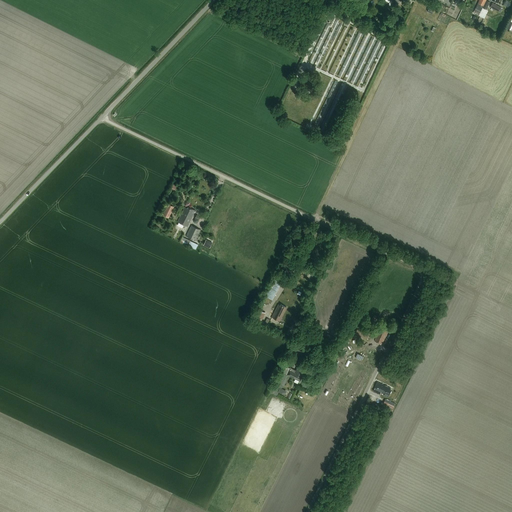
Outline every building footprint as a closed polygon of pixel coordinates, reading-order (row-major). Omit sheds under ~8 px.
[(501,7),(492,3),(490,7),(498,12),(501,7)] [(168,204),(163,215),(169,218),(174,207),(168,204)] [(188,227),(195,211),(188,208),(187,209),(185,208),(178,222),(179,223),(177,226),(182,228),(184,225),(188,227)] [(195,241),(200,231),(191,226),(186,236),(195,241)] [(207,239),(204,244),(210,247),(213,242),(207,239)] [(180,243),(196,250),(198,245),(190,242),(189,244),(181,240),(180,243)] [(273,300),(276,292),(270,289),(266,297),(273,301),(273,300)] [(280,322),(287,308),(281,305),(280,306),(279,305),(272,318),(280,322)] [(261,323),(265,313),(259,310),(254,319),(261,323)] [(287,335),(291,337),(295,330),(290,328),(287,335)] [(382,345),(386,337),(388,332),(386,331),(386,330),(380,328),(374,342),(382,345)] [(355,333),(367,339),(371,332),(364,329),(363,333),(357,330),(355,333)] [(295,342),(291,344),(296,352),(300,350),(299,348),(301,347),(299,345),(297,346),(295,342)] [(287,375),(300,382),(305,372),(297,369),(295,373),(289,371),(287,375)] [(287,375),(282,373),(276,385),(274,384),(270,392),(274,394),(277,387),(280,388),(281,385),(282,385),(287,375)] [(384,396),(388,398),(392,391),(390,390),(391,389),(377,383),(373,392),(380,395),(381,393),(385,394),(384,396)] [(395,404),(386,400),(382,408),(391,413),(395,404)]
